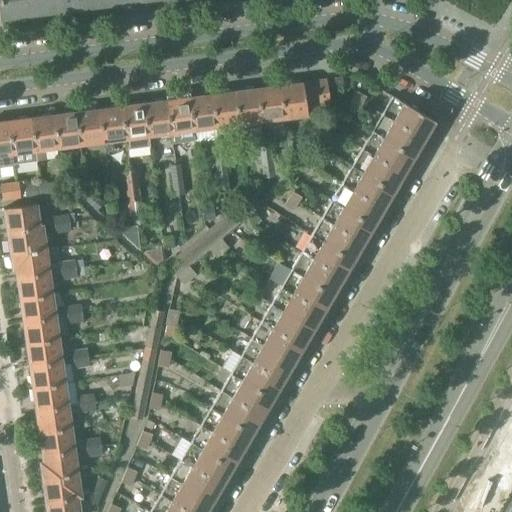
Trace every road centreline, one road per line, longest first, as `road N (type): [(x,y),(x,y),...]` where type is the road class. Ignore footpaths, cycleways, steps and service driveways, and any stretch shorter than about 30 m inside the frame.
road 1 (tertiary): [(379,21),(358,16),(0,63)]
road 2 (tertiary): [(0,89),(369,46)]
road 3 (residential): [(447,163),(313,386)]
road 4 (tertiary): [(511,153),(388,377)]
road 5 (tertiary): [(394,511),(511,289)]
road 6 (tertiary): [(369,46),(511,125)]
road 7 (tertiary): [(388,377),(316,511)]
road 8 (tertiary): [(511,83),(379,21)]
road 9 (residential): [(313,386),(241,511)]
road 10 (residential): [(19,511),(0,373)]
road 11 (residential): [(453,511),(511,405)]
